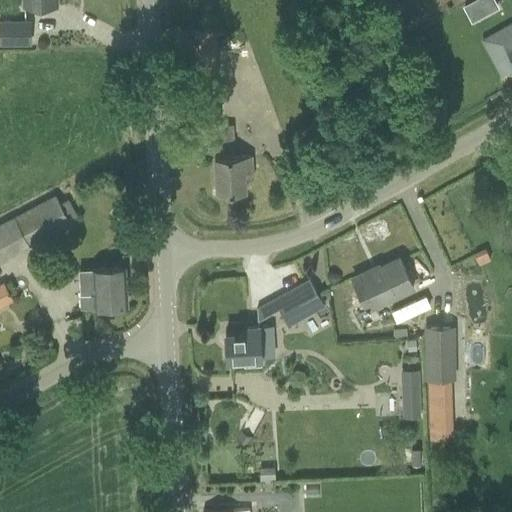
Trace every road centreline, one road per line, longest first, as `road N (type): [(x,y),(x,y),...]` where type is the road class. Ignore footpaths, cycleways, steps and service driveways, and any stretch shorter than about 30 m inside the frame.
road 1 (unclassified): [(162,252),(259,248),(314,232),(511,120)]
road 2 (tertiary): [(162,252),(146,0)]
road 3 (unclassified): [(0,408),(80,363),(166,349)]
road 4 (tertiary): [(176,511),(166,349)]
